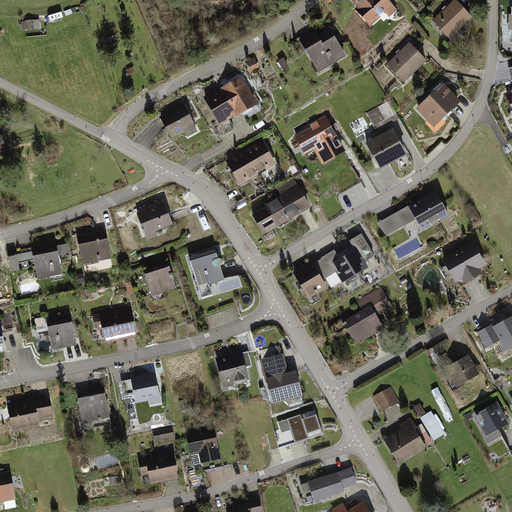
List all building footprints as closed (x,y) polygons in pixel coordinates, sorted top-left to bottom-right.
[(352,0),(359,7),(357,9),(370,25),(382,15),(385,19),(394,11),(384,0),(352,0)] [(435,20),(449,35),(470,17),(456,1),(435,20)] [(50,13),(34,14),(35,26),(51,24),(50,13)] [(315,32),(302,40),(320,70),(345,55),(330,30),(318,37),(315,32)] [(409,45),(388,64),(404,80),(424,61),(409,45)] [(242,80),(224,91),(237,113),(255,102),(242,80)] [(459,102),(443,85),(417,109),(434,126),(459,102)] [(237,113),(224,91),(208,100),(221,122),(237,113)] [(390,104),(370,114),(377,127),(396,117),(390,104)] [(184,106),(162,117),(173,137),(186,130),(188,135),(197,130),(184,106)] [(313,126),(297,136),(306,152),(315,147),(324,161),(344,150),(326,117),(312,125),(313,126)] [(392,131),(368,144),(381,168),(405,155),(392,131)] [(263,142),(245,152),(258,173),(275,163),(263,142)] [(245,152),(229,161),(241,183),(258,173),(245,152)] [(284,197),(255,214),(265,232),(309,207),(295,181),(280,190),(284,197)] [(435,194),(382,224),(387,234),(417,218),(423,229),(447,215),(435,194)] [(162,204),(134,214),(144,241),(172,231),(162,204)] [(105,232),(79,238),(84,263),(110,257),(105,232)] [(335,252),(321,260),(330,275),(326,277),(331,286),(367,265),(365,262),(375,257),(362,234),(351,241),(357,252),(340,261),(335,252)] [(473,244),(445,260),(458,282),(463,279),(465,283),(480,274),(478,272),(486,267),(473,244)] [(56,246),(16,255),(18,262),(34,259),(39,278),(62,273),(56,246)] [(215,251),(191,258),(203,297),(213,294),(209,283),(224,279),(215,251)] [(16,254),(10,255),(12,271),(19,270),(18,262),(16,255),(16,254)] [(330,275),(321,260),(295,275),(309,298),(326,287),(322,280),(326,277),(330,275)] [(168,264),(145,272),(153,295),(176,288),(168,264)] [(376,279),(386,276),(383,267),(373,270),(376,279)] [(365,311),(345,322),(358,344),(382,330),(374,316),(390,307),(380,289),(359,302),(365,311)] [(130,308),(94,315),(97,328),(104,326),(107,341),(136,334),(130,308)] [(511,347),(511,314),(478,333),(487,349),(500,342),(506,351),(511,347)] [(70,318),(48,323),(53,348),(76,344),(70,318)] [(445,339),(424,352),(433,367),(447,358),(441,350),(448,346),(445,339)] [(224,357),(217,359),(225,388),(234,386),(234,383),(250,379),(247,369),(253,367),(250,353),(244,354),(243,352),(234,354),(233,352),(223,354),(224,357)] [(283,356),(262,361),(273,401),(301,394),(295,373),(288,375),(283,356)] [(467,357),(443,371),(455,390),(479,376),(467,357)] [(155,373),(130,378),(131,381),(122,382),(125,397),(134,396),(135,403),(149,401),(150,405),(161,403),(155,373)] [(388,387),(371,397),(380,413),(397,404),(388,387)] [(105,394),(79,400),(84,423),(110,418),(105,394)] [(42,397),(8,404),(14,434),(42,428),(41,423),(56,420),(52,399),(42,401),(42,397)] [(499,403),(472,418),(483,438),(511,423),(499,403)] [(437,409),(426,413),(422,404),(419,405),(433,441),(447,435),(437,409)] [(315,411),(280,422),(287,444),(322,432),(315,411)] [(401,430),(381,442),(395,465),(425,449),(407,419),(398,424),(401,430)] [(173,428),(153,432),(155,442),(175,438),(173,428)] [(214,428),(187,434),(191,454),(201,452),(203,461),(221,458),(214,428)] [(173,453),(139,460),(143,477),(149,476),(151,483),(178,478),(173,453)] [(355,485),(349,468),(297,486),(300,496),(308,493),(312,504),(341,494),(340,490),(355,485)] [(11,472),(0,474),(0,500),(15,498),(11,472)] [(245,504),(224,508),(224,511),(259,511),(257,499),(244,501),(245,504)] [(345,511),(340,504),(330,510),(330,511),(367,511),(362,503),(347,511),(345,511)]
